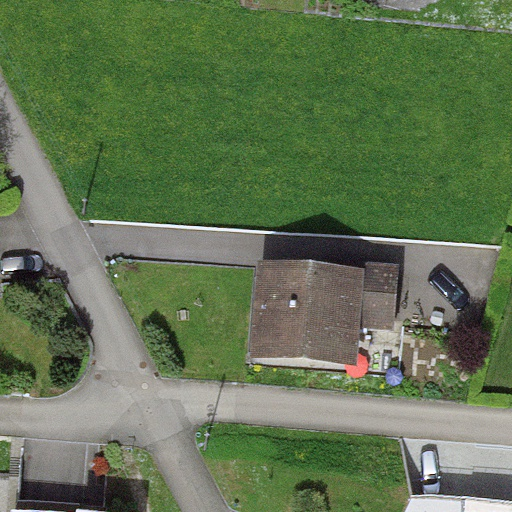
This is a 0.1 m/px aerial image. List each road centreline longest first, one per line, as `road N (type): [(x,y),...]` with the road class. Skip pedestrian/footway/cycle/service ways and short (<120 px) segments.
road 1 (residential): [(150,407),(511,434)]
road 2 (residential): [(0,123),(150,407)]
road 3 (residential): [(0,415),(150,407)]
